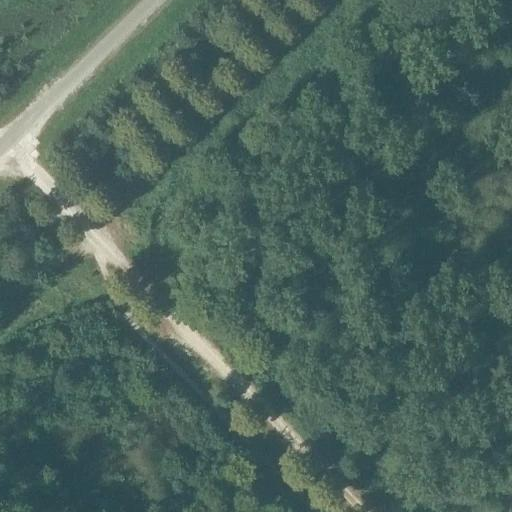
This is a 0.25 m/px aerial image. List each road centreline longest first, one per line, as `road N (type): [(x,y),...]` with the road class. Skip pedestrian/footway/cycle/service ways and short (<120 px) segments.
road 1 (track): [(352,511),(83,234)]
road 2 (tertiary): [(0,147),(147,0)]
